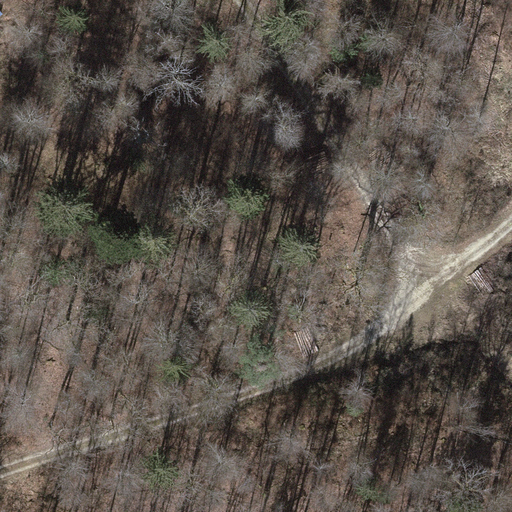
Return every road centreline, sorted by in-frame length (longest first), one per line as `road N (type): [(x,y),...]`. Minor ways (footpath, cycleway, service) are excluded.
road 1 (track): [(0,464),(265,377),(384,314),(511,214)]
road 2 (track): [(248,0),(320,113),(444,267)]
